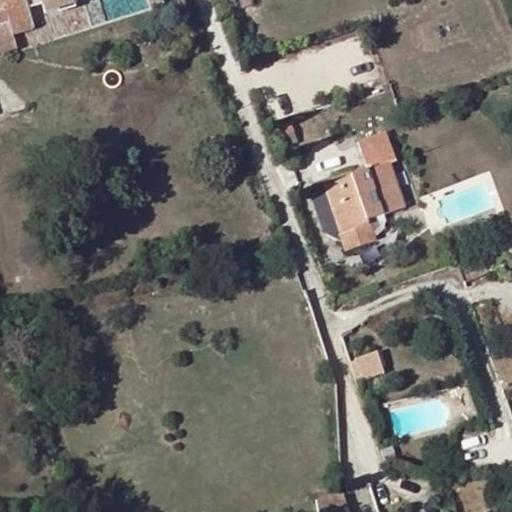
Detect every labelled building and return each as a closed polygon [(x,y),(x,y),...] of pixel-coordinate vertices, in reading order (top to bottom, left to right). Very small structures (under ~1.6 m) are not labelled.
[(0,0),(0,25),(8,23),(13,38),(35,31),(28,10),(24,0),(0,0)] [(24,0),(28,10),(41,6),(45,16),(75,7),(72,0),(24,0)] [(0,25),(0,56),(17,51),(13,38),(8,23),(0,25)] [(257,100),(267,128),(381,87),(377,76),(271,115),(264,97),(257,100)] [(380,114),(351,125),(368,172),(323,188),(340,238),(343,237),(348,252),(375,242),(368,222),(405,209),(389,165),(397,163),(380,114)] [(353,359),(357,378),(382,372),(377,353),(353,359)] [(392,445),(381,449),(386,464),(397,460),(392,445)] [(340,511),(338,499),(303,507),(304,511),(340,511)]
